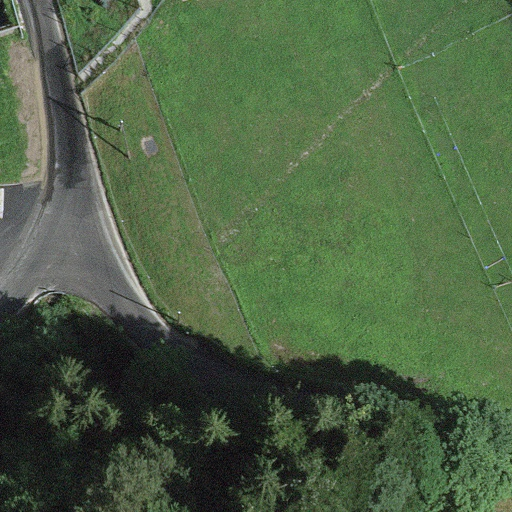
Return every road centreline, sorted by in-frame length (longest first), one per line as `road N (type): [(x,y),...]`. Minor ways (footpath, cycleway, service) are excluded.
road 1 (track): [(80,211),(122,308),(148,342),(180,362),(218,381),(294,399),(511,436)]
road 2 (residential): [(80,211),(36,0)]
